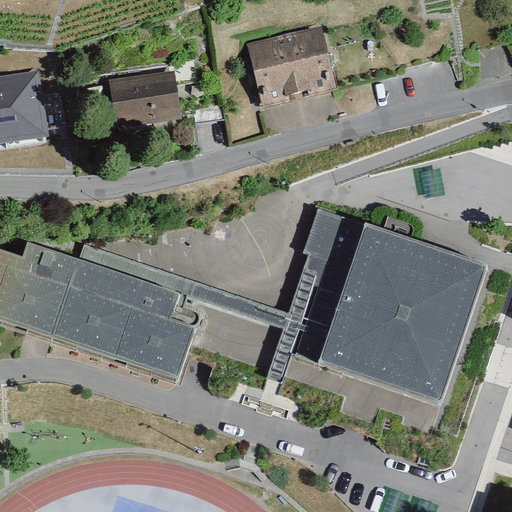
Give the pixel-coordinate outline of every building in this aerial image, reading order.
[(322,26),(247,44),(263,111),(338,93),(322,26)] [(39,72),(0,77),(0,147),(49,140),(39,72)] [(174,72),(111,80),(118,129),(181,121),(174,72)] [(318,365),(363,228),(319,213),(306,252),(311,254),(305,268),(318,273),(314,286),(321,288),(297,358),(318,365)] [(363,228),(318,365),(441,408),(489,269),(363,228)] [(0,323),(178,385),(196,333),(171,324),(180,297),(78,261),(27,244),(21,261),(0,253),(0,323)] [(84,245),(78,261),(180,297),(284,330),(289,314),(84,245)] [(284,330),(267,379),(273,381),(280,383),(314,286),(318,273),(305,268),(289,314),(284,330)]
